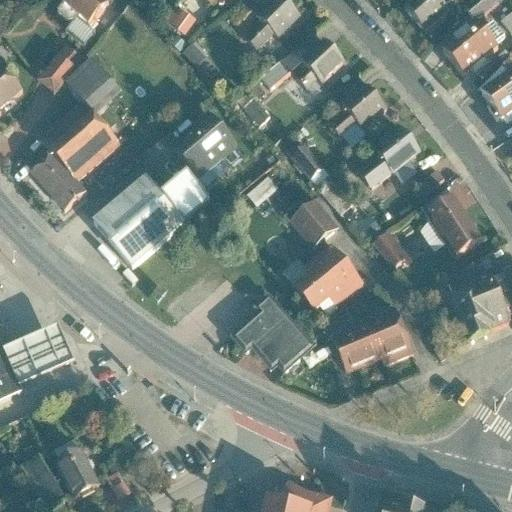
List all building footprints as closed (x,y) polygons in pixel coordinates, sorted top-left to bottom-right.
[(0,0),(0,13),(5,14),(12,7),(12,0),(0,0)] [(98,0),(69,0),(57,16),(68,25),(73,24),(76,21),(89,31),(108,7),(98,0)] [(205,0),(217,12),(229,0),(205,0)] [(275,44),(298,20),(277,0),(275,0),(253,23),(261,30),(244,47),(255,57),(272,41),(275,44)] [(423,0),(405,16),(424,38),(448,18),(444,13),(458,0),(423,0)] [(476,27),(499,8),(492,0),(488,0),(468,18),(476,27)] [(234,30),(253,15),(245,7),(227,21),(234,30)] [(195,26),(182,17),(173,32),(186,41),(195,26)] [(441,61),(463,87),(498,57),(476,31),(441,61)] [(320,91),(344,67),(323,46),(299,71),(304,76),(295,84),(308,96),(316,88),(320,91)] [(208,63),(194,48),(183,59),(197,74),(208,63)] [(67,51),(43,80),(59,92),(82,64),(67,51)] [(0,114),(23,96),(1,68),(0,68),(0,120),(3,118),(0,114)] [(77,190),(120,153),(95,125),(122,101),(93,68),(68,90),(81,106),(38,144),(53,161),(30,181),(62,218),(85,199),(77,190)] [(259,86),(267,97),(290,79),(281,68),(259,86)] [(511,79),(480,102),(499,130),(511,120),(511,79)] [(361,137),(385,115),(365,92),(340,115),(345,120),(329,134),(341,145),(357,132),(361,137)] [(270,121),(255,106),(245,115),(260,131),(270,121)] [(209,120),(172,152),(197,182),(220,162),(235,150),(209,120)] [(391,185),(422,160),(402,135),(371,160),(377,168),(360,181),(371,195),(388,182),(391,185)] [(324,173),(305,152),(293,164),(311,185),(324,173)] [(425,199),(443,187),(437,178),(419,190),(425,199)] [(248,198),(258,210),(279,191),(269,180),(248,198)] [(190,182),(164,204),(187,230),(212,209),(190,182)] [(132,277),(187,230),(164,204),(146,183),(91,230),(132,277)] [(482,248),(454,205),(425,224),(454,267),(482,248)] [(338,237),(314,210),(288,232),(311,260),(338,237)] [(372,244),(392,275),(409,263),(389,233),(372,244)] [(310,277),(294,291),(313,314),(329,301),(336,309),(362,287),(330,248),(304,270),(310,277)] [(493,260),(447,287),(469,347),(509,332),(503,318),(509,316),(504,302),(508,300),(493,260)] [(312,356),(267,303),(251,317),(256,322),(228,346),(243,364),(248,358),(270,381),(276,376),(282,382),(312,356)] [(346,311),(326,327),(346,376),(381,361),(384,368),(413,355),(394,310),(358,325),(361,332),(355,335),(346,311)] [(6,357),(21,392),(47,381),(73,370),(58,335),(32,346),(6,357)] [(21,392),(6,357),(0,343),(0,407),(23,398),(21,392)] [(102,488),(84,451),(57,465),(75,501),(102,488)] [(52,511),(68,502),(41,457),(21,470),(47,511),(52,511)] [(264,500),(260,511),(329,511),(333,500),(305,494),(288,484),(282,493),(275,501),(264,500)]
